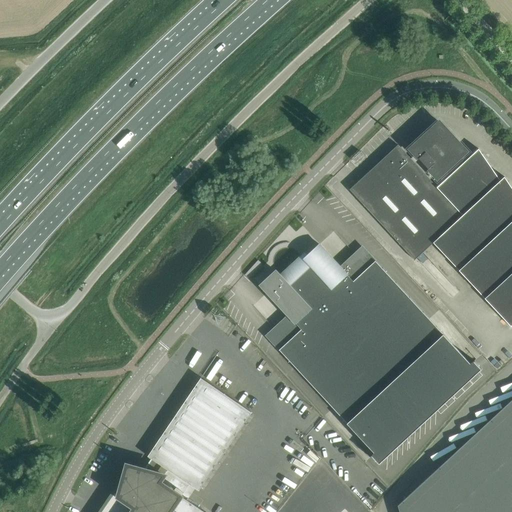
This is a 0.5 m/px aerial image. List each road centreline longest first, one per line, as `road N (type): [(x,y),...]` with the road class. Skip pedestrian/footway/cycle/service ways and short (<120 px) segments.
road 1 (unclassified): [(53,511),(89,443),(140,376),(291,200),(393,99),(454,88),(511,129)]
road 2 (unclassified): [(370,0),(201,159),(51,324)]
road 3 (motorway): [(0,269),(142,116),(267,0)]
road 4 (motorway): [(227,0),(0,227)]
road 5 (unknown): [(192,313),(268,398),(258,442),(219,492),(244,511)]
road 6 (unknown): [(392,511),(394,489),(408,470),(511,367)]
road 7 (unclassified): [(0,103),(106,0)]
